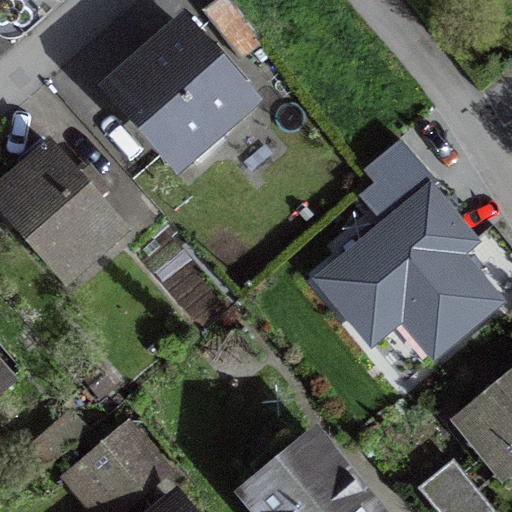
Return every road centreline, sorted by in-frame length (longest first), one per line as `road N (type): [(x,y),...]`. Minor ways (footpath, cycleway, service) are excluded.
road 1 (residential): [(367,0),(475,122),(511,187)]
road 2 (residential): [(0,96),(114,0)]
